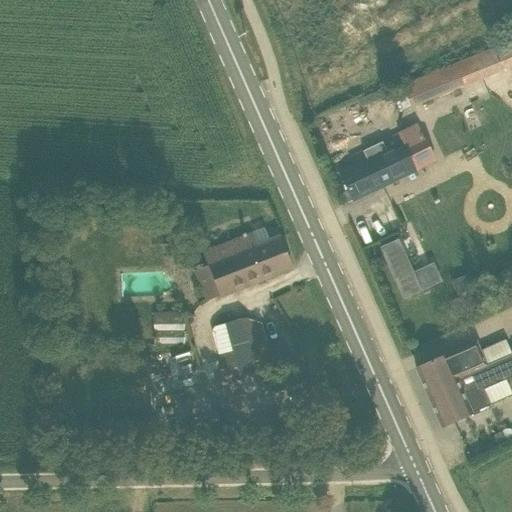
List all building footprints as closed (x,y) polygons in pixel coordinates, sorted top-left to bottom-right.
[(493,50),(474,57),(483,79),(502,72),(493,50)] [(339,173),(352,201),(437,160),(424,134),(404,143),(400,134),(348,159),(352,167),(339,173)] [(243,237),(202,254),(206,264),(193,270),(204,299),(218,294),(219,296),(291,268),(280,237),(258,246),(253,234),(247,236),(245,233),(242,234),(243,237)] [(378,246),(401,299),(442,282),(433,261),(412,270),(398,238),(378,246)] [(268,342),(255,345),(247,320),(216,330),(223,354),(218,355),(225,378),(275,363),(268,342)] [(484,367),(474,343),(416,368),(426,393),(488,366),(487,365),(484,367)] [(488,366),(426,393),(441,428),(489,406),(482,390),(486,388),(491,375),(488,366)]
